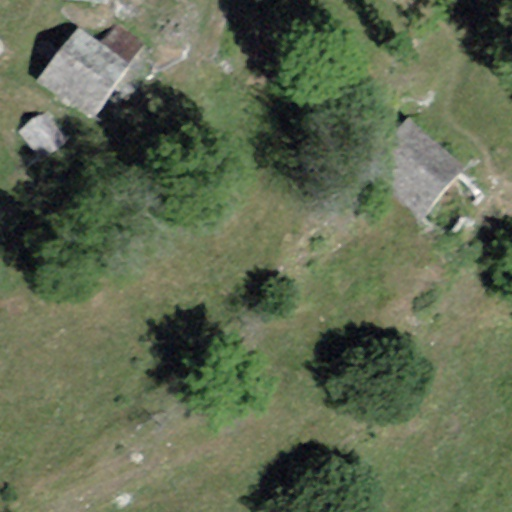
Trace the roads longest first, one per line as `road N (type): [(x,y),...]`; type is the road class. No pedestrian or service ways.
road 1 (track): [(252,0),(198,93),(101,124),(0,79)]
road 2 (track): [(511,195),(425,112),(449,45),(378,0)]
